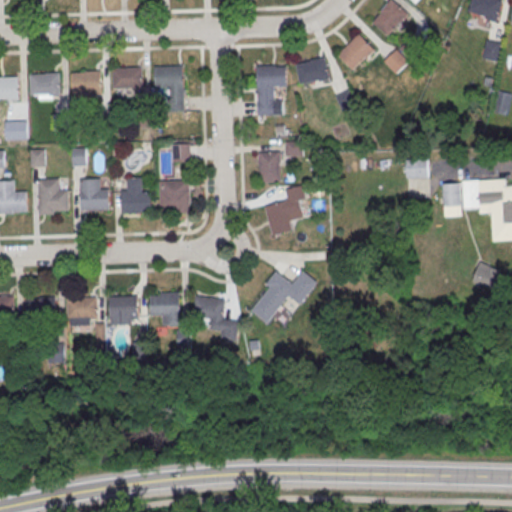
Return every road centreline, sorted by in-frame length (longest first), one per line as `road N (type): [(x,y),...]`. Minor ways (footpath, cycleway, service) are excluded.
road 1 (tertiary): [(511,477),(200,476),(0,507)]
road 2 (residential): [(218,28),(226,250),(0,256)]
road 3 (residential): [(337,0),(318,17),(286,26),(0,34)]
